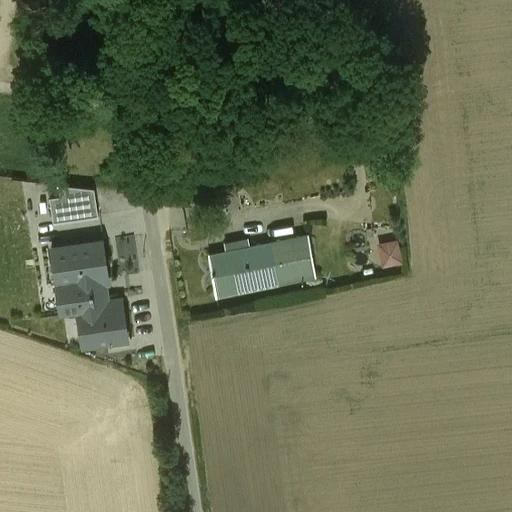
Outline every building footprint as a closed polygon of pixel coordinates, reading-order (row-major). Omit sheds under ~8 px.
[(376,68),(354,71),(359,107),(361,125),(389,121),(386,105),(382,106),(376,68)] [(359,107),(354,71),(335,74),(340,110),(359,107)] [(52,184),(52,216),(95,216),(95,184),(52,184)] [(121,236),(128,273),(143,270),(136,233),(121,236)] [(309,235),(208,254),(216,297),(317,278),(309,235)] [(383,268),(406,261),(398,236),(375,243),(383,268)] [(54,293),(55,308),(86,304),(82,244),(32,248),(35,295),(54,293)] [(107,302),(86,304),(55,308),(59,353),(110,349),(107,302)]
